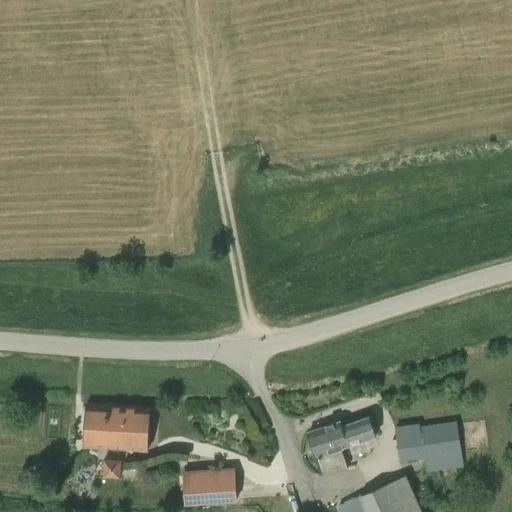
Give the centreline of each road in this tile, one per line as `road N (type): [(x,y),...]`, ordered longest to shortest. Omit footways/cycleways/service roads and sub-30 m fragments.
road 1 (unclassified): [(0,345),(231,356),(511,272)]
road 2 (track): [(186,0),(249,314),(365,213)]
